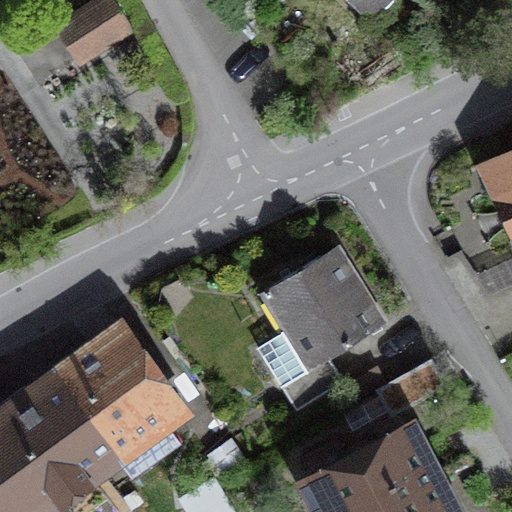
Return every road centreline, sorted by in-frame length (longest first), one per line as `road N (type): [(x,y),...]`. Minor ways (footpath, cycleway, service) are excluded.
road 1 (tertiary): [(361,151),(0,328)]
road 2 (residential): [(361,151),(511,402)]
road 3 (tertiary): [(511,70),(361,151)]
